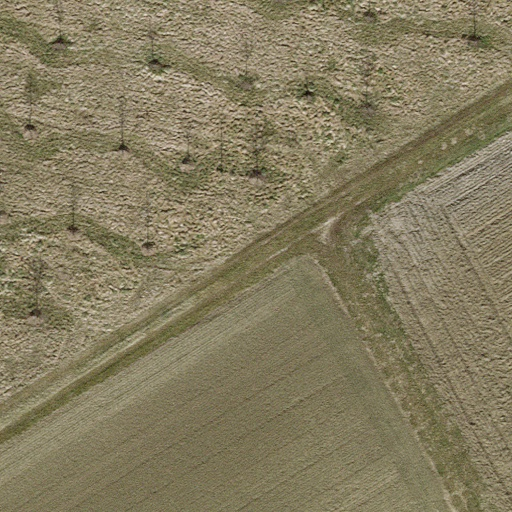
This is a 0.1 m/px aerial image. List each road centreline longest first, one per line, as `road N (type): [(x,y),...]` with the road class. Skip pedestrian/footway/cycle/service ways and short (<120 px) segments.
road 1 (track): [(511,99),(0,424)]
road 2 (track): [(478,511),(325,217)]
